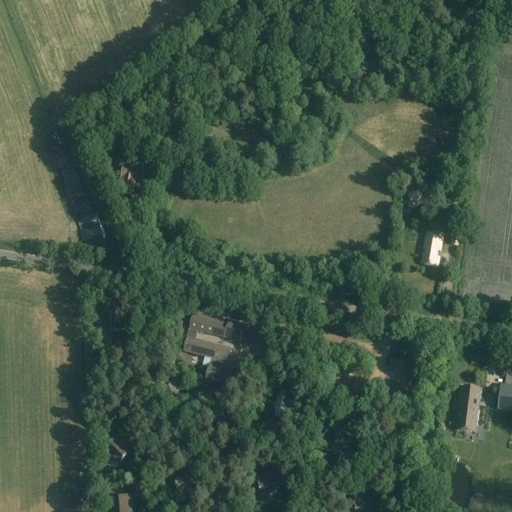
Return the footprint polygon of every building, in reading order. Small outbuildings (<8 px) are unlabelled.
[(377,72),(378,62),(364,60),(362,70),(377,72)] [(123,166),(121,179),(122,179),(120,195),(133,197),(136,181),(144,183),(146,170),(123,166)] [(438,268),(439,258),(437,258),(438,251),(441,251),(444,234),(427,232),(422,265),(438,268)] [(459,248),(461,236),(452,234),(450,246),(459,248)] [(228,322),(194,313),(190,328),(198,330),(241,341),(246,323),(229,319),(228,322)] [(127,331),(126,315),(110,316),(111,332),(127,331)] [(187,339),(196,341),(198,330),(190,328),(187,339)] [(229,388),(233,371),(225,369),(230,350),(196,341),(187,339),(184,353),(205,358),(203,366),(209,368),(206,382),(229,388)] [(511,385),(511,386),(511,384),(511,374),(506,374),(505,385),(501,384),(498,410),(511,412),(511,385)] [(183,400),(175,381),(160,387),(168,406),(183,400)] [(457,431),(476,433),(481,388),(462,386),(457,431)] [(287,414),(291,395),(279,392),(274,411),(276,411),(275,414),(276,415),(275,418),(282,420),(283,416),(284,417),(285,413),(287,414)] [(354,453),(356,433),(337,430),(335,444),(343,445),(342,451),(354,453)] [(119,464),(133,450),(120,435),(109,445),(115,451),(111,455),(119,464)] [(269,495),(280,492),(276,473),(257,477),(260,491),(267,489),(269,495)] [(192,490),(192,476),(175,476),(175,490),(187,490),(187,495),(192,495),(192,490)] [(363,511),(375,511),(374,496),(354,498),(355,511),(363,511)] [(114,511),(134,511),(133,497),(119,498),(120,506),(114,507),(114,511)]
